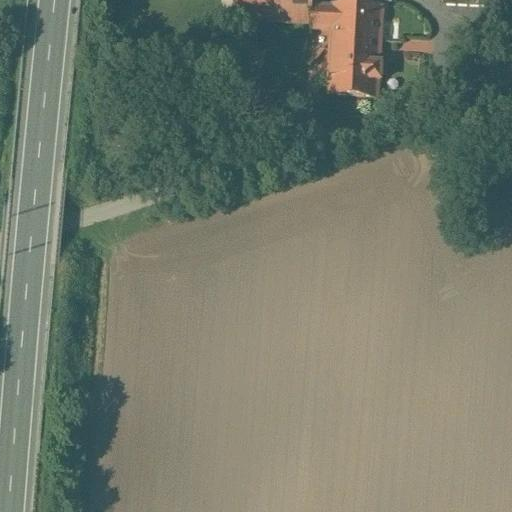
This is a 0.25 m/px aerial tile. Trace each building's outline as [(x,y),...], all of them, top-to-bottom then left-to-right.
[(312,19),(312,6),(312,0),(236,0),(236,19),(312,19)] [(494,0),(441,0),(441,9),(495,9),(494,0)] [(329,26),(329,6),(312,6),(312,19),(312,26),(329,26)] [(329,6),(329,26),(378,27),(378,7),(329,6)] [(378,27),(329,26),(328,97),(377,98),(378,27)] [(474,149),(450,159),(455,172),(480,161),(474,149)]
